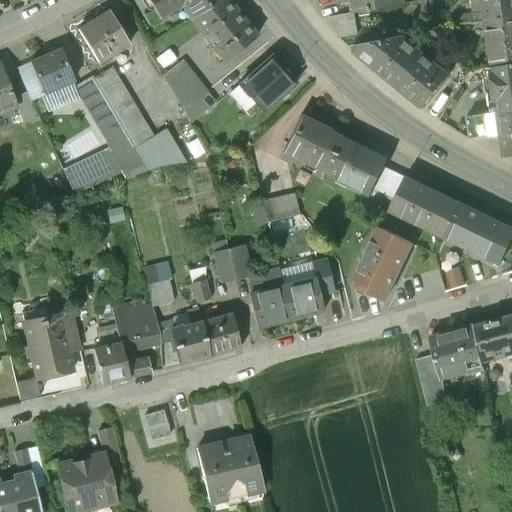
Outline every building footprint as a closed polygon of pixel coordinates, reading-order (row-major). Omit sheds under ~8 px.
[(221,0),(148,0),(160,19),(181,6),(190,19),(221,0)] [(228,0),(221,0),(190,19),(225,62),(258,35),(228,0)] [(404,0),(342,0),(343,4),(352,2),(354,13),(405,4),(404,0)] [(511,0),(470,0),(473,13),(474,22),(486,21),(511,16),(511,0)] [(108,10),(77,29),(98,62),(129,44),(108,10)] [(354,13),(329,18),(339,37),(358,35),(354,13)] [(473,13),(463,14),(464,24),(474,22),(473,13)] [(511,16),(486,21),(493,67),(511,63),(511,16)] [(449,76),(401,36),(353,46),(354,52),(422,108),(449,76)] [(69,50),(34,66),(49,99),(84,82),(69,50)] [(162,76),(197,119),(222,100),(187,56),(162,76)] [(272,56),(242,84),(254,96),(252,99),(264,112),(296,82),(272,56)] [(511,63),(493,67),(491,67),(498,113),(511,110),(511,63)] [(0,105),(0,106),(2,111),(16,105),(0,65),(0,105)] [(110,66),(92,77),(111,108),(128,97),(110,66)] [(511,110),(498,113),(497,113),(500,134),(503,156),(511,154),(511,110)] [(497,113),(466,118),(469,139),(500,134),(497,113)] [(343,139),(300,117),(283,152),(326,174),(343,139)] [(386,161),(343,139),(326,174),(369,196),(386,161)] [(461,204),(407,177),(390,211),(445,237),(461,204)] [(274,198),(280,218),(304,210),(298,190),(274,198)] [(511,239),(511,229),(461,204),(445,237),(500,264),(511,239)] [(413,244),(379,228),(352,285),(386,301),(413,244)] [(228,251),(215,254),(222,282),(235,279),(229,255),(228,251)] [(242,252),(229,255),(235,279),(248,276),(242,252)] [(149,264),(154,303),(177,301),(173,261),(149,264)] [(196,300),(213,299),(211,266),(195,267),(196,300)] [(313,278),(282,286),(290,320),(322,312),(313,278)] [(282,286),(248,294),(256,328),(290,320),(282,286)] [(151,305),(111,315),(118,341),(157,331),(151,305)] [(57,316),(47,319),(44,307),(21,313),(28,344),(26,345),(24,348),(26,359),(30,361),(32,361),(36,379),(70,372),(63,339),(58,316),(57,316)] [(70,309),(56,312),(57,316),(58,316),(63,339),(76,336),(70,309)] [(197,309),(186,312),(189,325),(200,322),(200,321),(197,309)] [(233,312),(200,321),(200,322),(208,357),(242,348),(233,312)] [(511,320),(511,316),(476,326),(484,361),(511,354),(511,320)] [(189,325),(182,327),(181,326),(175,327),(170,329),(172,340),(168,342),(170,351),(175,349),(178,364),(194,359),(194,360),(208,357),(200,322),(189,325)] [(476,326),(430,339),(434,354),(440,378),(442,378),(485,367),(484,361),(476,326)] [(157,331),(118,341),(118,344),(121,352),(159,342),(158,333),(157,331)] [(121,352),(118,344),(93,349),(101,384),(128,378),(125,364),(123,360),(121,352)] [(434,354),(415,359),(422,383),(440,378),(434,354)] [(130,362),(125,364),(128,378),(151,373),(147,358),(130,362)] [(71,388),(68,376),(42,381),(44,393),(71,388)] [(440,378),(422,383),(428,407),(448,401),(442,378),(440,378)] [(164,410),(144,415),(151,440),(170,435),(164,410)] [(112,428),(97,432),(102,454),(105,465),(120,461),(112,428)] [(218,444),(195,450),(208,504),(263,490),(248,436),(225,442),(228,452),(221,454),(218,444)] [(26,448),(14,452),(19,475),(20,475),(19,474),(31,472),(26,448)] [(102,454),(89,457),(91,463),(72,468),(71,462),(58,465),(69,511),(85,508),(85,506),(111,499),(112,501),(114,501),(105,465),(102,454)] [(19,474),(20,475),(19,475),(14,476),(15,482),(6,484),(13,511),(40,511),(31,472),(19,474)] [(0,511),(13,511),(6,484),(0,485),(0,511)]
